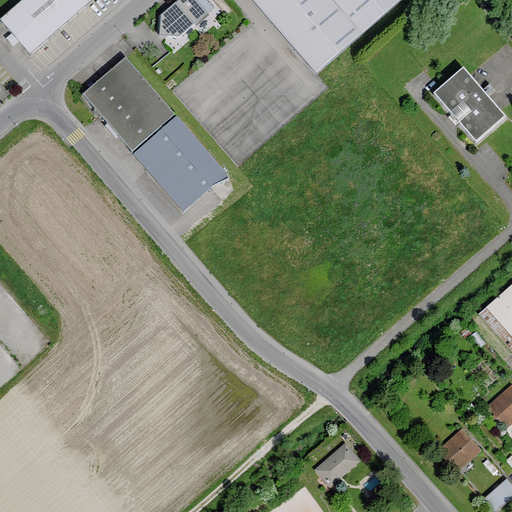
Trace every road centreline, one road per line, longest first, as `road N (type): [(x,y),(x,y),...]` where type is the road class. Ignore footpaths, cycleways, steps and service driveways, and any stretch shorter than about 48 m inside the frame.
road 1 (tertiary): [(438,511),(328,390),(265,352),(229,317),(60,119),(32,106)]
road 2 (track): [(189,511),(328,390)]
road 3 (unclassified): [(141,0),(41,87),(32,106)]
